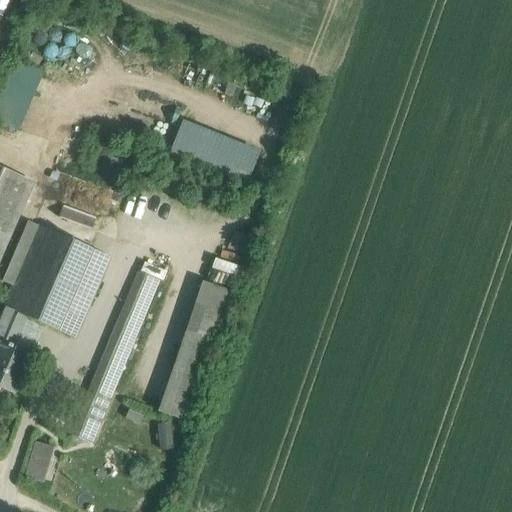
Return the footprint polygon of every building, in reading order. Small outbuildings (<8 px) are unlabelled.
[(17,59),(0,98),(0,119),(22,130),(48,73),(17,59)] [(248,184),(262,148),(191,120),(177,156),(248,184)] [(97,152),(97,159),(100,166),(106,170),(113,171),(120,169),(125,164),(127,157),(126,150),(121,144),(115,141),(107,142),(101,146),(97,152)] [(0,170),(0,253),(30,183),(0,170)] [(108,258),(37,227),(8,295),(3,307),(23,316),(73,338),(108,258)] [(158,280),(140,272),(73,435),(91,442),(158,280)] [(23,316),(3,307),(8,295),(7,295),(0,311),(0,343),(11,347),(12,346),(10,345),(23,316)] [(184,332),(194,336),(219,344),(232,307),(197,295),(184,332)] [(194,336),(167,413),(193,422),(219,344),(194,336)] [(29,355),(11,347),(0,343),(0,388),(12,393),(29,355)] [(173,422),(161,423),(162,449),(174,448),(173,422)] [(34,440),(27,477),(49,481),(56,445),(34,440)]
